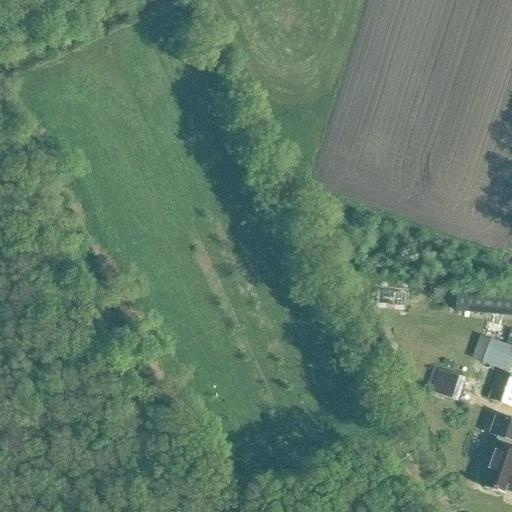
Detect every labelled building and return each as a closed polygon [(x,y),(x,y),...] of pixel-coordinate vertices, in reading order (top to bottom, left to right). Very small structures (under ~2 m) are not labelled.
[(511,299),(458,295),(457,312),(511,315),(511,299)] [(471,358),(506,371),(511,354),(511,347),(479,336),(471,358)] [(456,402),(463,379),(432,368),(425,389),(430,391),(430,393),(456,402)] [(511,408),(511,377),(497,372),(487,400),(511,408)] [(511,446),(511,422),(497,415),(490,434),(498,437),(497,440),(484,471),(489,473),(484,484),(499,490),(511,494),(511,472),(507,470),(510,463),(511,463),(511,449),(509,448),(510,446),(511,446)]
